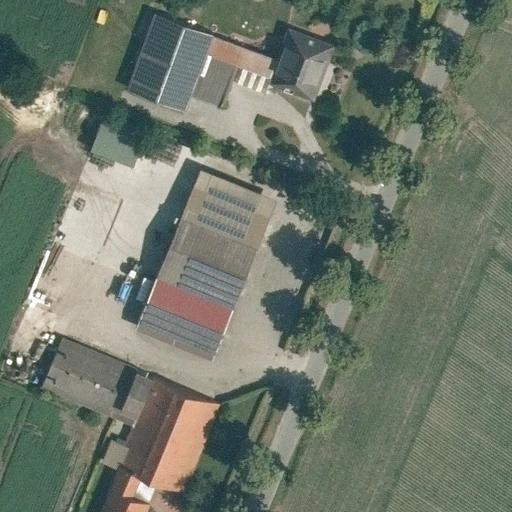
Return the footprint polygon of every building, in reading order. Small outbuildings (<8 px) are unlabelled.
[(209,31),(151,10),(124,82),(182,103),(203,48),(209,31)] [(311,97),(333,39),(288,22),(276,56),(270,73),(267,81),(311,97)] [(209,31),(203,48),(270,73),(276,56),(209,31)] [(144,128),(104,113),(91,145),(132,160),(144,128)] [(274,194),(201,165),(181,214),(254,243),(274,194)] [(254,243),(181,214),(157,273),(230,302),(254,243)] [(230,302),(157,273),(135,325),(208,355),(230,302)] [(41,385),(112,414),(132,364),(60,336),(41,385)] [(112,414),(136,423),(155,374),(132,364),(112,414)] [(217,399),(155,374),(136,423),(128,442),(120,462),(140,470),(182,487),(217,399)] [(120,462),(128,442),(112,435),(103,455),(120,462)] [(140,470),(120,462),(99,511),(144,511),(149,500),(131,493),(140,470)]
